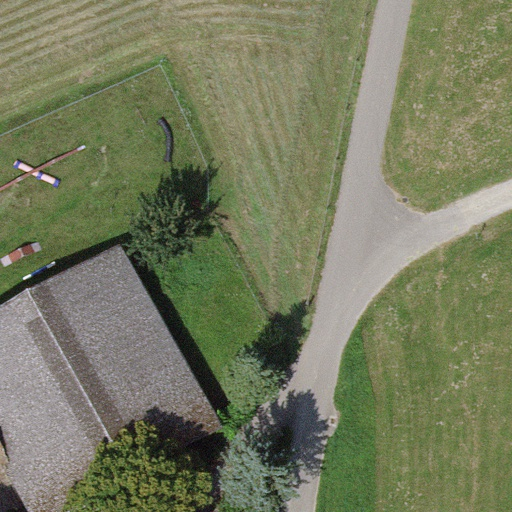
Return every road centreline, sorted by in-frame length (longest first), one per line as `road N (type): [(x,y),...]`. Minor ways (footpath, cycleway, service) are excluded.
road 1 (track): [(353,258),(408,0)]
road 2 (track): [(511,196),(353,258)]
